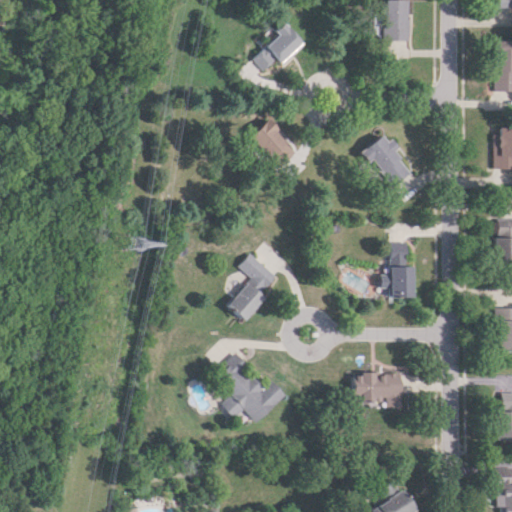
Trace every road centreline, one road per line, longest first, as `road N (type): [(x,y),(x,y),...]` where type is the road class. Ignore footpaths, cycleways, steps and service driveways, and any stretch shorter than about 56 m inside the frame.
road 1 (residential): [(445,511),(450,0)]
road 2 (residential): [(449,96),(354,95),(319,79),(311,84),(311,112),(324,118),(354,95)]
road 3 (residential): [(446,331),(331,332),(303,315),(291,328),(298,346),(319,344),(331,332)]
